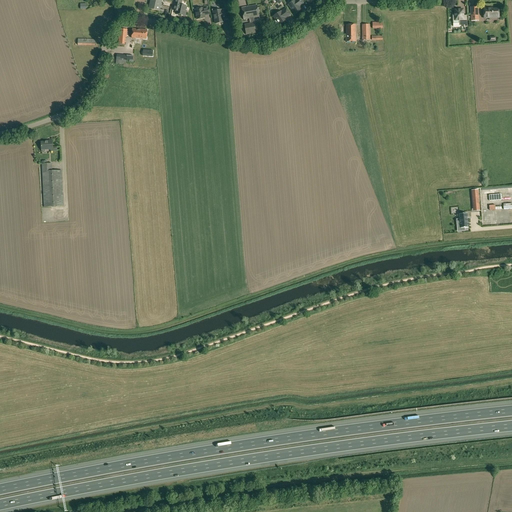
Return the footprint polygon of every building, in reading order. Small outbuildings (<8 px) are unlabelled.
[(182,0),(181,0),(175,0),(174,5),(178,6),(176,14),(185,16),(186,11),(185,10),(186,6),(182,5),(181,4),(182,0)] [(295,0),(288,4),(295,14),(301,10),(299,7),(303,4),(301,0),(296,0),(295,1),(295,0)] [(160,9),(161,5),(151,3),(150,5),(149,9),(164,12),(164,10),(160,9)] [(259,17),(257,5),(241,8),(243,20),(250,18),(251,23),(244,25),(246,34),(256,33),(254,23),(254,18),(259,17)] [(471,7),(471,14),(471,21),(479,21),(478,6),(471,7)] [(203,8),(195,9),(197,19),(205,18),(204,15),(206,15),(210,15),(208,8),(203,9),(203,8)] [(493,17),(499,16),(498,9),(492,9),(492,8),(483,8),(484,18),(492,18),(493,17)] [(212,10),(213,14),(214,14),(216,24),(223,22),(223,19),(224,18),(224,19),(227,18),(226,10),(221,10),(217,11),(217,9),(212,10)] [(279,25),(286,20),(285,18),(290,15),(286,9),(281,13),(281,12),(274,16),(276,20),(275,20),(275,21),(275,22),(275,23),(276,24),(277,25),(278,24),(279,24),(279,25)] [(454,14),(452,14),(453,23),(459,23),(460,25),(464,25),(464,27),(467,27),(467,15),(464,15),(464,9),(454,9),(454,14)] [(356,42),(356,25),(346,25),(346,42),(356,42)] [(127,38),(127,29),(120,29),(119,44),(125,44),(125,37),(127,38)] [(147,39),(147,30),(132,29),(131,38),(147,39)] [(133,56),(127,55),(117,54),(116,59),(116,64),(123,64),(124,64),(126,64),(126,60),(129,61),(133,62),(133,56)] [(57,150),(57,147),(53,147),(52,140),(48,141),(48,142),(41,142),(41,150),(51,149),(51,151),(57,150)] [(44,207),(58,207),(64,206),(62,170),(52,171),(52,163),(42,164),(44,207)] [(467,213),(459,214),(460,226),(458,226),(459,231),(463,231),(463,228),(468,227),(467,213)]
